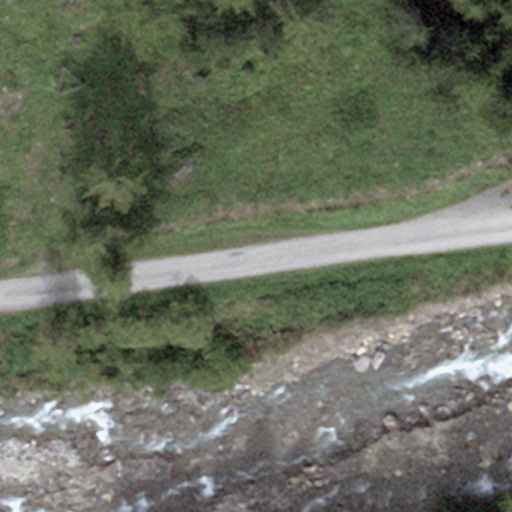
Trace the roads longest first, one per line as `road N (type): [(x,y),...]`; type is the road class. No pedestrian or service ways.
road 1 (unclassified): [(0,283),(511,225)]
road 2 (track): [(398,239),(511,188)]
